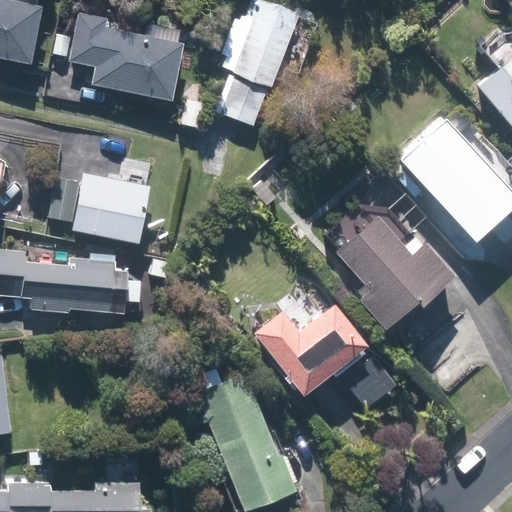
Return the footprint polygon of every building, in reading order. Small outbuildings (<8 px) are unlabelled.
[(0,0),(0,62),(27,69),(39,12),(33,10),(35,0),(0,0)] [(234,80),(219,117),(250,129),(265,90),(268,91),(297,18),(251,1),(227,61),(234,63),(228,78),(234,80)] [(175,48),(178,34),(148,27),(145,42),(103,32),(106,23),(77,17),(66,63),(93,70),(88,88),(167,106),(180,49),(175,48)] [(511,59),(481,86),(511,122),(511,59)] [(213,103),(187,99),(183,126),(209,129),(213,103)] [(346,99),(334,110),(343,120),(355,109),(346,99)] [(446,121),(402,162),(477,245),(511,213),(511,190),(462,136),(476,125),(463,111),(449,124),(446,121)] [(359,121),(350,130),(364,146),(373,137),(359,121)] [(71,225),(69,235),(136,248),(148,191),(80,178),(78,185),(55,181),(48,221),(71,225)] [(260,183),(250,191),(264,207),(274,200),(260,183)] [(378,218),(337,254),(370,291),(359,300),(386,330),(416,303),(421,309),(456,277),(426,244),(423,246),(415,237),(404,247),(378,218)] [(126,279),(126,275),(114,274),(115,258),(88,256),(88,264),(67,262),(66,270),(23,267),(24,253),(3,251),(0,284),(0,298),(29,301),(28,313),(67,316),(68,313),(121,317),(122,304),(137,305),(138,280),(126,279)] [(150,261),(148,278),(163,280),(165,262),(150,261)] [(279,316),(250,339),(299,402),(364,352),(330,308),(294,336),(279,316)] [(37,352),(18,353),(18,372),(38,371),(37,352)] [(0,448),(11,448),(0,356),(0,355),(0,448)] [(371,358),(340,380),(362,411),(393,390),(371,358)] [(192,381),(197,395),(193,396),(237,511),(250,511),(292,497),(288,486),(292,485),(282,458),(274,461),(242,377),(219,385),(215,372),(192,381)] [(38,454),(29,454),(29,467),(38,467),(38,454)] [(0,511),(27,511),(28,484),(6,484),(6,494),(0,494),(0,511)] [(48,494),(47,484),(28,484),(27,511),(148,511),(142,511),(137,511),(138,485),(92,485),(92,494),(48,494)]
